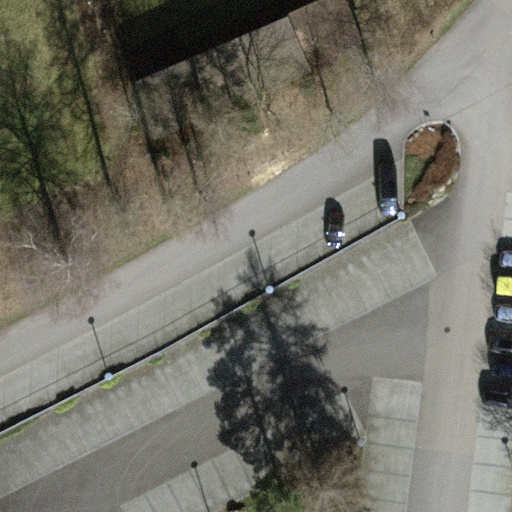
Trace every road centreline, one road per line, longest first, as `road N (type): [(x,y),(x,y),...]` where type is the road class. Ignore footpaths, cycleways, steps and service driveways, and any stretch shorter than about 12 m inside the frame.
road 1 (residential): [(0,344),(398,129),(511,18)]
road 2 (residential): [(445,511),(475,228),(511,56)]
